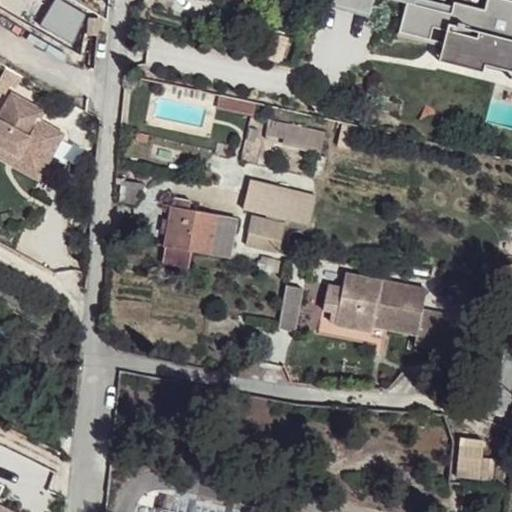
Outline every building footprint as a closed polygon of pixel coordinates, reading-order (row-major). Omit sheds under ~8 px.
[(328,0),(328,1),(370,12),(372,0),(387,0),(405,5),(401,30),(432,40),(433,28),(449,32),(451,24),(482,32),(511,39),(511,1),(509,0),(487,0),(485,9),(456,1),(453,5),(436,0),(328,0)] [(38,47),(73,68),(82,25),(56,11),(38,47)] [(278,45),(286,21),(261,12),(253,36),(278,45)] [(24,76),(8,67),(0,83),(0,90),(7,94),(12,85),(18,88),(24,76)] [(256,101),(220,92),(217,104),(253,112),(256,101)] [(47,111),(16,94),(2,122),(0,125),(0,154),(13,162),(17,155),(37,166),(45,151),(54,157),(66,136),(42,122),(47,111)] [(269,116),(266,131),(284,135),(283,141),(321,149),(326,130),(269,116)] [(17,155),(13,162),(43,179),(54,157),(45,151),(37,166),(17,155)] [(293,211),(298,212),(301,198),(303,185),(265,178),(262,195),(260,205),(274,208),(278,208),(293,211)] [(187,249),(232,257),(240,217),(190,208),(191,201),(176,197),(165,253),(185,258),(187,249)] [(293,211),(278,208),(276,216),(291,221),(293,211)] [(255,246),(281,255),(291,221),(276,216),(274,223),(262,219),(255,246)] [(260,269),(271,271),(272,270),(275,258),(275,256),(264,253),(260,269)] [(289,261),(275,258),(272,270),(285,273),(289,261)] [(427,289),(347,271),(335,321),(358,326),(362,309),(374,312),(371,323),(415,334),(414,343),(442,350),(450,316),(423,310),(427,289)] [(286,285),(280,325),(297,327),(303,287),(286,285)] [(362,309),(358,326),(370,329),(371,323),(374,312),(362,309)] [(302,328),(309,329),(311,314),(305,314),(302,328)] [(462,436),(458,474),(494,478),(496,457),(483,456),(485,438),(462,436)] [(0,511),(17,511),(0,503),(0,493),(5,483),(0,480),(0,511)]
